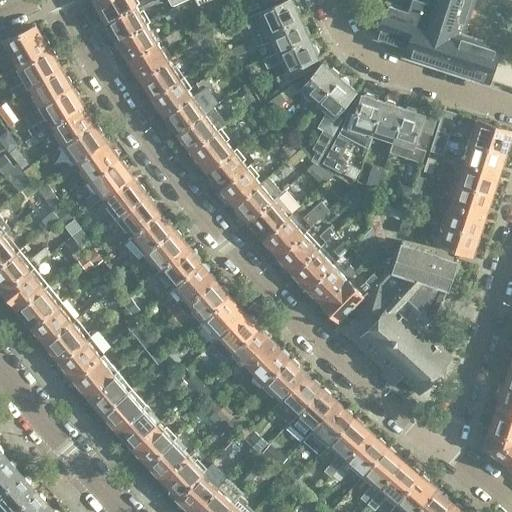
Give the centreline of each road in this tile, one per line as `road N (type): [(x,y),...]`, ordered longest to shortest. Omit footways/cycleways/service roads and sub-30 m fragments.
road 1 (residential): [(433,443),(311,337),(222,242),(116,105),(59,0)]
road 2 (residential): [(511,110),(384,70),(354,51),(323,0)]
road 3 (residential): [(433,443),(452,420),(511,234)]
road 4 (residential): [(122,511),(0,368)]
